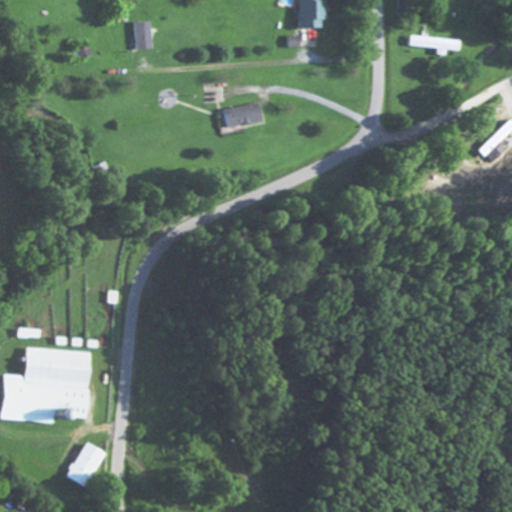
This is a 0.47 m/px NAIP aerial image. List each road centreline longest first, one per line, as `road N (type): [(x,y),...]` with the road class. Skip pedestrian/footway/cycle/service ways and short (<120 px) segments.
road 1 (secondary): [(118,511),(132,314),(150,261),(192,226),(309,174),(357,142)]
road 2 (residential): [(357,142),(401,139),(511,81)]
road 3 (secondary): [(357,142),(374,101),(374,0)]
